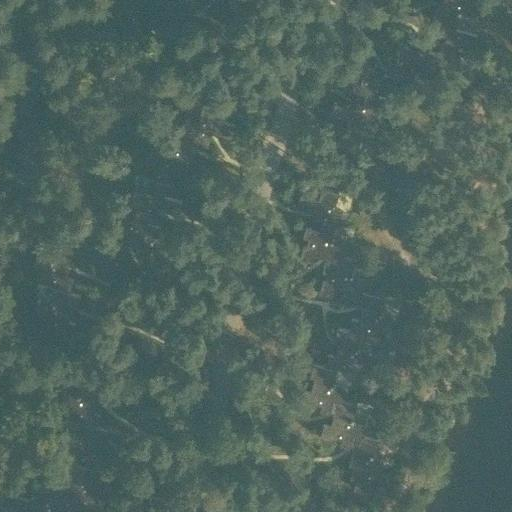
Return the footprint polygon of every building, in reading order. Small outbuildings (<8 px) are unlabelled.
[(206,0),(203,15),(216,18),(215,20),(227,22),(230,8),(226,7),(228,0),(206,0)] [(332,101),(329,115),(348,120),(345,130),(362,134),(367,115),(378,118),(381,107),(376,106),(379,93),(392,96),(395,86),(398,87),(399,84),(409,87),(413,73),(426,76),(427,68),(456,75),(461,54),(472,57),(478,35),(454,29),(459,12),(473,15),(476,2),(471,1),(471,0),(434,0),(430,18),(448,22),(441,50),(437,49),(436,53),(423,50),(422,54),(409,50),(411,43),(397,40),(394,53),(397,54),(395,61),(389,59),(386,74),(374,71),(376,63),(362,60),(355,89),(366,91),(362,105),(355,103),(354,106),(332,101)] [(35,256),(31,270),(37,272),(35,279),(57,286),(52,303),(37,299),(34,308),(41,310),(36,326),(49,330),(50,326),(58,328),(57,331),(71,335),(75,323),(67,321),(71,306),(76,307),(80,295),(69,292),(73,279),(65,277),(70,259),(87,265),(88,261),(97,263),(95,270),(112,275),(116,261),(114,260),(116,253),(121,254),(125,241),(137,245),(135,253),(148,257),(152,242),(149,241),(151,233),(157,234),(160,224),(153,222),(158,208),(176,214),(180,200),(162,194),(165,183),(172,185),(174,174),(181,176),(183,163),(190,164),(193,148),(198,149),(199,144),(208,146),(212,130),(232,135),(235,123),(216,118),(219,106),(202,102),(198,120),(185,117),(183,129),(176,127),(173,142),(159,139),(157,147),(150,146),(147,158),(160,161),(155,180),(149,178),(144,195),(132,191),(128,205),(135,207),(131,222),(117,218),(110,241),(97,237),(96,241),(80,237),(76,251),(54,244),(50,260),(35,256)] [(296,194),(292,206),(315,212),(311,228),(303,226),(301,236),(308,238),(306,245),(302,244),(299,257),(311,261),(313,254),(327,258),(326,262),(324,262),(321,271),(327,273),(325,280),(322,279),(318,293),(331,296),(333,289),(347,293),(345,298),(358,301),(357,305),(361,306),(357,320),(349,318),(346,330),(336,328),(332,341),(337,342),(334,355),(326,353),(323,366),(316,364),(309,390),(303,388),(299,402),(312,406),(313,402),(320,404),(318,410),(329,413),(329,412),(333,413),(329,426),(323,424),(320,438),(331,441),(332,437),(340,439),(339,445),(352,449),(348,465),(352,467),(348,479),(356,481),(353,490),(372,495),(374,489),(370,488),(373,477),(387,481),(389,472),(384,470),(387,458),(373,454),(377,439),(363,436),(366,423),(352,419),(356,404),(345,401),(349,389),(332,384),(337,367),(365,375),(371,352),(356,348),(361,331),(383,337),(385,329),(391,331),(394,317),(380,313),(385,298),(361,291),(365,277),(350,273),(354,258),(343,255),(346,243),(330,238),(334,224),(340,226),(344,213),(333,210),(338,191),(321,187),(318,200),(296,194)] [(0,505),(0,511),(21,511),(22,510),(26,511),(27,508),(32,510),(31,511),(62,511),(65,502),(68,503),(67,506),(81,509),(81,507),(100,511),(104,498),(97,497),(100,483),(106,484),(109,471),(98,468),(101,455),(95,453),(98,440),(103,441),(106,428),(97,426),(100,413),(93,411),(97,397),(99,397),(103,383),(80,378),(76,394),(62,390),(59,404),(64,405),(62,414),(83,419),(78,437),(58,432),(53,454),(86,462),(82,479),(63,475),(61,484),(48,481),(44,500),(7,491),(3,506),(0,505)]
